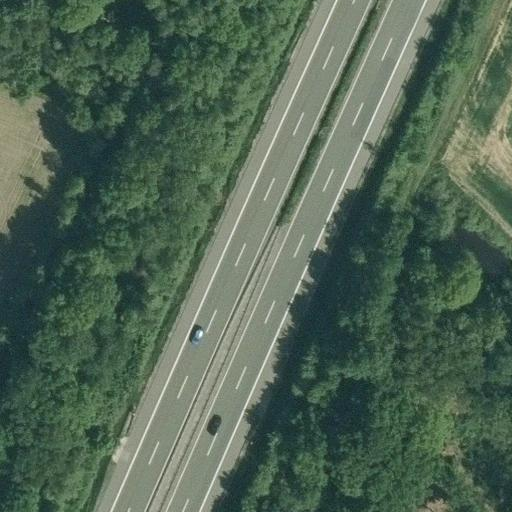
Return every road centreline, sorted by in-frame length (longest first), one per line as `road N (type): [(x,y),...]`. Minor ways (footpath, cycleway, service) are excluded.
road 1 (motorway): [(184,511),(413,0)]
road 2 (motorway): [(336,0),(108,511)]
